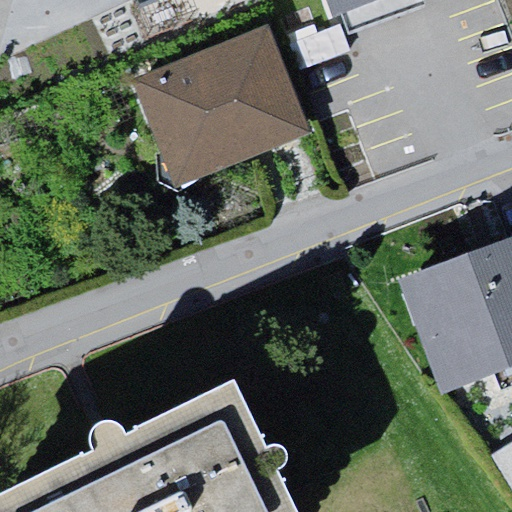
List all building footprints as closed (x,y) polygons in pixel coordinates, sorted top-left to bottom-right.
[(182,0),(145,0),(151,13),(182,0)] [(415,0),(329,0),(340,29),(415,0)] [(318,139),(277,36),(141,90),(182,193),(318,139)] [(511,369),(511,240),(403,278),(443,393),(511,369)] [(319,511),(242,365),(0,492),(0,511),(319,511)]
